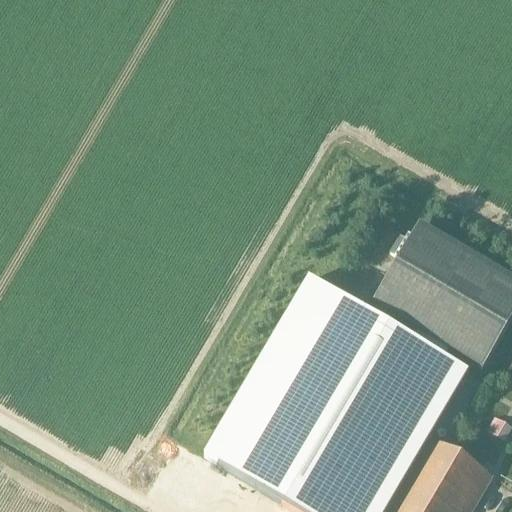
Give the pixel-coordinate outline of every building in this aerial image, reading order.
[(399,265),(371,312),(417,339),(447,357),(481,377),(511,324),(511,288),(418,232),(410,247),(399,241),(389,259),(399,265)] [(307,286),(202,463),(285,511),(386,511),(429,442),(466,380),(442,366),(447,357),(417,339),(411,347),(307,286)] [(504,443),(511,428),(493,417),(484,432),(504,443)] [(159,454),(174,461),(183,441),(168,434),(159,454)] [(470,511),(490,479),(429,442),(386,511),(470,511)]
